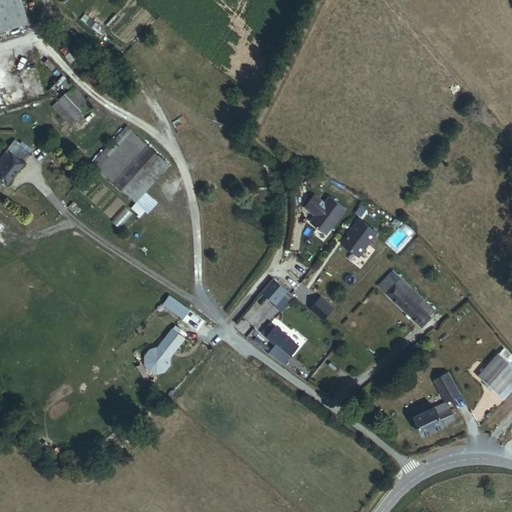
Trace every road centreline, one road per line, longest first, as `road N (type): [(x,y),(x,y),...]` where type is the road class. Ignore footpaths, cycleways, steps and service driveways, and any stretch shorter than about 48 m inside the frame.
road 1 (track): [(198,301),(76,225),(35,179),(38,164),(110,110),(155,125),(187,168)]
road 2 (track): [(226,326),(279,256),(284,176),(251,143),(324,0)]
road 3 (residential): [(417,476),(402,457),(286,379),(198,301)]
road 4 (unknown): [(326,407),(434,315)]
road 5 (track): [(198,301),(187,168)]
